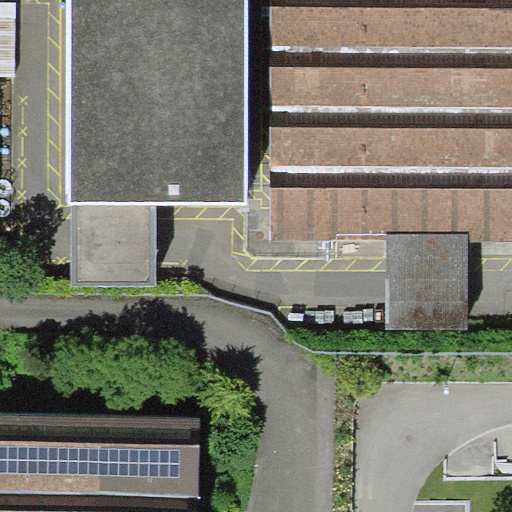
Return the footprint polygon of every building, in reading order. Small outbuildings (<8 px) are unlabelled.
[(69,0),(69,202),(74,201),(154,202),(245,200),(246,0),(69,0)] [(511,0),(271,0),(271,241),(386,241),(386,235),(468,235),(468,242),(511,242),(511,0)] [(154,285),(154,202),(74,201),(73,284),(154,285)] [(468,242),(468,235),(386,235),(386,241),(386,330),(468,330),(468,242)] [(199,511),(201,418),(0,413),(0,511),(199,511)]
